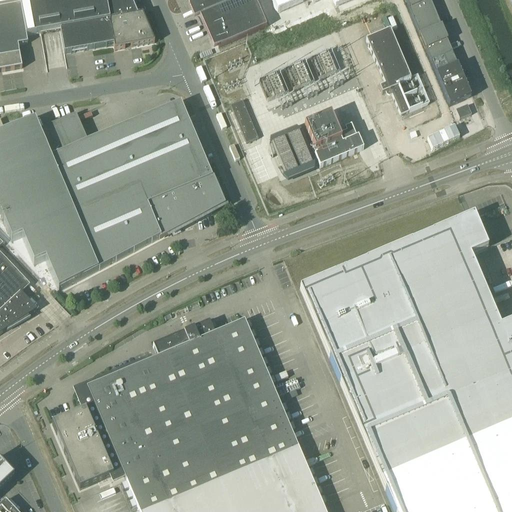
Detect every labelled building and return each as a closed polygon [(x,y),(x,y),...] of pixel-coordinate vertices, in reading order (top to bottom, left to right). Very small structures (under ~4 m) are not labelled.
[(27,0),(0,0),(0,73),(22,70),(17,47),(27,45),(26,38),(34,36),(27,0)] [(27,0),(34,36),(40,35),(59,32),(64,56),(113,47),(114,52),(154,45),(142,16),(137,17),(129,0),(27,0)] [(253,0),(187,0),(189,10),(194,21),(199,19),(213,51),(218,49),(266,29),(253,0)] [(275,0),(279,10),(302,0),(335,0),(337,4),(345,0),(275,0)] [(428,0),(403,0),(449,108),(470,99),(469,99),(461,77),(446,43),(447,43),(441,28),(440,28),(434,14),(428,0)] [(376,67),(377,67),(385,87),(379,90),(382,96),(389,93),(400,118),(408,114),(422,108),(389,32),(365,42),(376,67)] [(317,58),(325,79),(336,74),(327,54),(317,58)] [(291,69),(300,90),(310,85),(301,65),(291,69)] [(265,80),(274,101),(284,96),(276,75),(265,80)] [(242,103),(230,108),(246,145),(258,141),(242,103)] [(66,121),(38,132),(34,123),(0,137),(0,216),(11,244),(22,240),(33,267),(45,263),(54,284),(58,293),(158,241),(159,242),(225,207),(212,178),(211,178),(180,105),(78,148),(66,121)] [(455,112),(459,121),(471,116),(467,107),(455,112)] [(298,135),(286,140),(300,171),(311,166),(307,156),(303,146),(298,135)] [(284,141),(272,146),(276,157),(280,167),(285,178),(297,173),(284,141)] [(299,290),(362,439),(511,375),(511,324),(499,329),(469,258),(487,250),(473,217),(299,290)] [(0,243),(0,336),(36,313),(20,296),(29,287),(0,255),(0,248),(3,246),(0,243)] [(79,401),(79,402),(84,413),(52,427),(79,492),(112,478),(114,483),(124,479),(137,511),(323,511),(244,324),(214,336),(209,324),(152,348),(158,360),(84,391),(83,392),(81,393),(80,394),(80,396),(79,397),(79,398),(79,399),(79,400),(79,401)] [(511,511),(511,375),(362,439),(392,511),(511,511)] [(295,392),(285,396),(287,401),(297,397),(295,392)] [(0,511),(14,511),(5,502),(0,506),(0,492),(14,480),(0,464),(0,511)]
